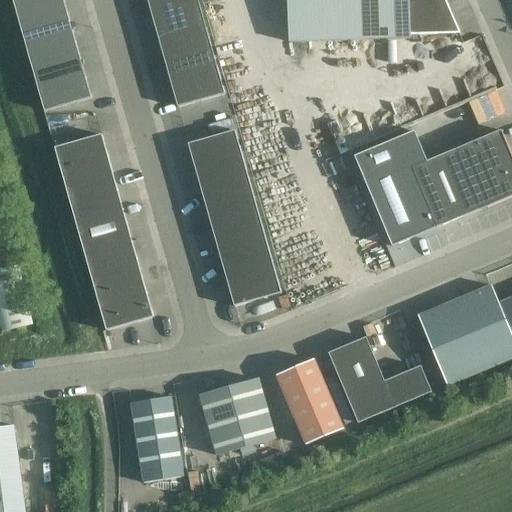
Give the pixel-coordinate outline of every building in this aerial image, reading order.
[(12,0),(16,15),(17,15),(26,47),(33,72),(38,92),(44,111),(91,98),(85,79),(80,59),(72,33),(63,1),(63,0),(12,0)] [(205,27),(197,0),(146,0),(150,10),(158,40),(165,64),(172,88),(177,107),(224,94),(219,74),(212,50),(205,27)] [(459,33),(444,0),(286,0),(288,42),(411,39),(410,34),(459,33)] [(437,228),(511,197),(511,196),(511,155),(501,130),(411,168),(437,228)] [(198,179),(206,210),(214,239),(224,271),(234,306),(281,293),(271,258),(261,225),(253,196),(244,166),(234,131),(188,144),(198,179)] [(130,240),(130,239),(122,208),(112,174),(101,135),(54,148),(65,187),(75,222),(83,252),(93,287),(105,329),(105,330),(152,317),(152,316),(140,274),(130,240)] [(0,269),(0,324),(2,332),(33,324),(18,265),(0,269)] [(511,336),(498,304),(491,287),(455,302),(484,371),(511,358),(511,336)] [(511,298),(498,304),(511,336),(511,298)] [(446,386),(484,371),(455,302),(418,317),(446,386)] [(365,339),(329,353),(357,423),(430,393),(420,368),(384,382),(365,339)] [(314,359),(276,375),(306,446),(344,430),(314,359)] [(216,455),(276,438),(259,379),(200,396),(216,455)] [(130,402),(141,483),(182,477),(170,397),(130,402)] [(25,511),(14,426),(0,427),(0,511),(25,511)]
